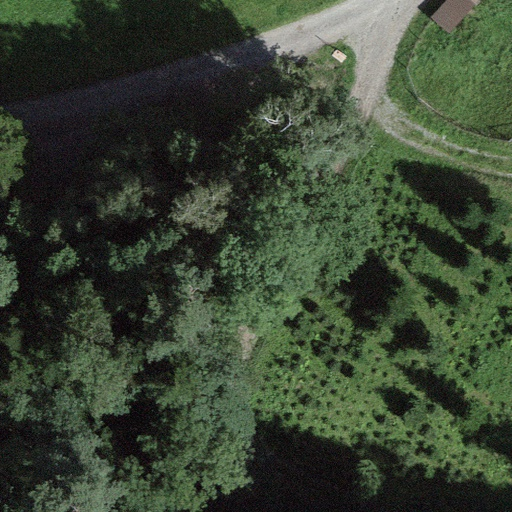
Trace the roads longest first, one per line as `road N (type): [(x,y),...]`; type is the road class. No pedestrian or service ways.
road 1 (track): [(176,511),(208,398),(416,0)]
road 2 (track): [(0,114),(233,61),(384,0)]
